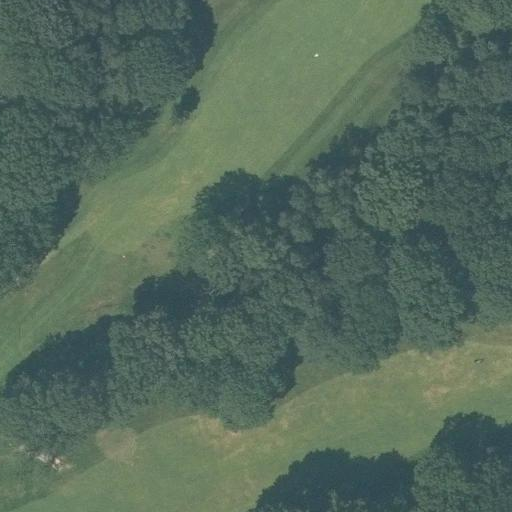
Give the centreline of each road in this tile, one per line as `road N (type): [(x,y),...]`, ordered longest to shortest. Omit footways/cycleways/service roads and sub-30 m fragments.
road 1 (track): [(411,88),(511,160)]
road 2 (track): [(0,102),(27,72),(67,0)]
